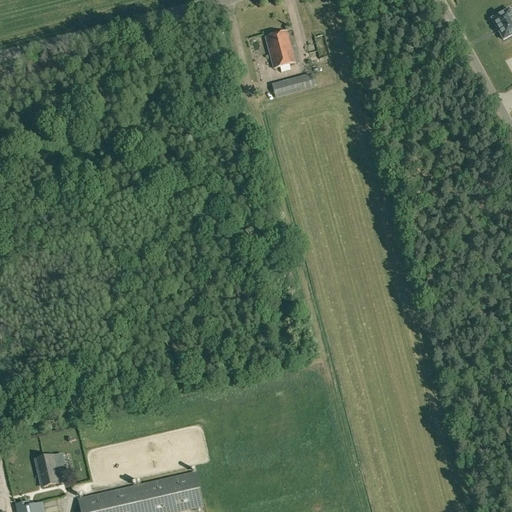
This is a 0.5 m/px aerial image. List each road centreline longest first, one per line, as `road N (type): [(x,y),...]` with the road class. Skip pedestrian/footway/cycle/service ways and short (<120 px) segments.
road 1 (tertiary): [(0,57),(225,0)]
road 2 (unclassified): [(511,126),(441,0)]
